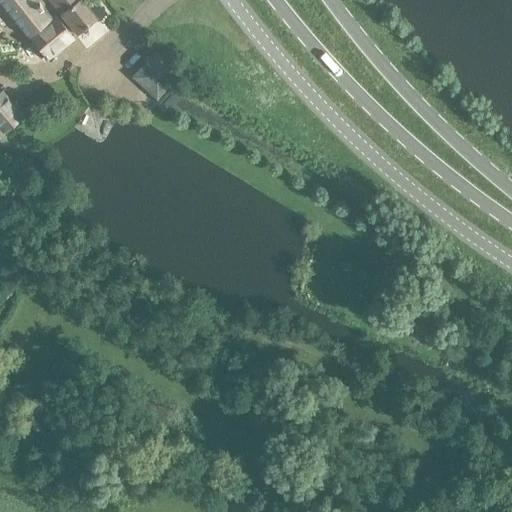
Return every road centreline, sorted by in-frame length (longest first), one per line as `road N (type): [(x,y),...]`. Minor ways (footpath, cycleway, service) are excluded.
road 1 (unclassified): [(511,261),(373,156),(231,0)]
road 2 (primary): [(275,0),(379,115),(511,221)]
road 3 (primary): [(511,189),(411,97),(331,0)]
